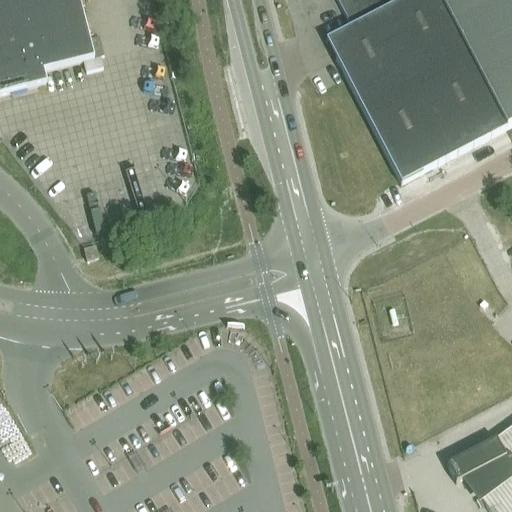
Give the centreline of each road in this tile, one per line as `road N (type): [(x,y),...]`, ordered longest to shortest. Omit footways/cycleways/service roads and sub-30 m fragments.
road 1 (tertiary): [(390,511),(325,255)]
road 2 (tertiary): [(325,255),(259,0)]
road 3 (tertiary): [(232,0),(296,255)]
road 4 (unclassified): [(50,330),(125,326),(302,277)]
road 5 (unclassified): [(296,255),(139,295),(55,301)]
road 6 (tertiary): [(302,277),(363,511)]
road 7 (unclassified): [(325,255),(511,159)]
road 8 (unclassified): [(55,301),(54,267),(39,232),(0,187)]
